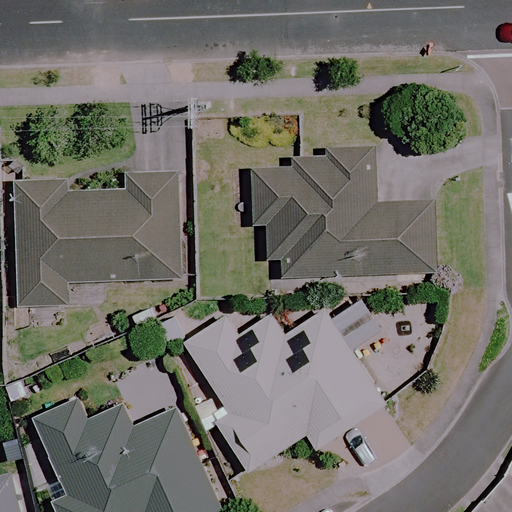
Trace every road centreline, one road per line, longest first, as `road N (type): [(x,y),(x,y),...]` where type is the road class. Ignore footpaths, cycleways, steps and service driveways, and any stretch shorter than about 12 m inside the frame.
road 1 (residential): [(0,25),(511,5)]
road 2 (residential): [(411,511),(465,460),(511,395)]
